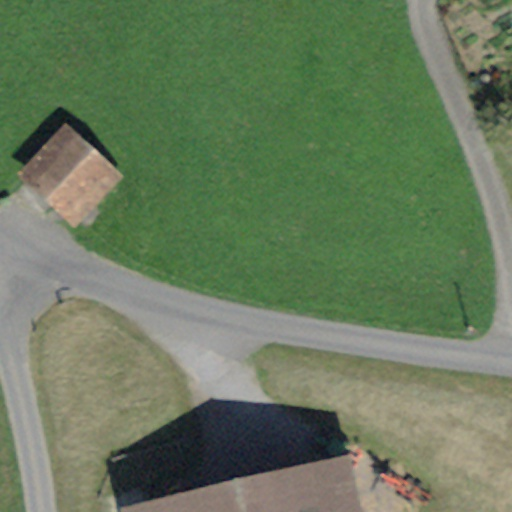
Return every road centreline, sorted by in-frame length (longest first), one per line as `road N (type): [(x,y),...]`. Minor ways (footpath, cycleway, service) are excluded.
road 1 (unclassified): [(0,247),(265,325),(511,362)]
road 2 (unclassified): [(0,317),(47,511)]
